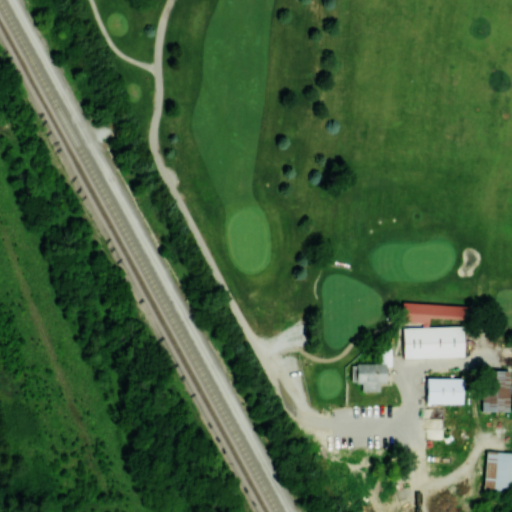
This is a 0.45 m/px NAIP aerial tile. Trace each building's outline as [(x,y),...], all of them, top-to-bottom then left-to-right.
[(402,298),(401,321),(429,323),(430,316),(475,319),(476,304),(402,298)] [(402,327),(403,359),(463,358),(463,326),(402,327)] [(394,348),(393,383),(384,383),(384,393),(366,393),(366,382),(354,382),(354,365),(376,365),(376,347),(394,348)] [(482,369),(481,409),(507,409),(508,370),(482,369)] [(428,376),(428,401),(462,401),(462,376),(428,376)] [(511,450),(485,449),(482,492),(510,494),(511,465),(511,450)]
